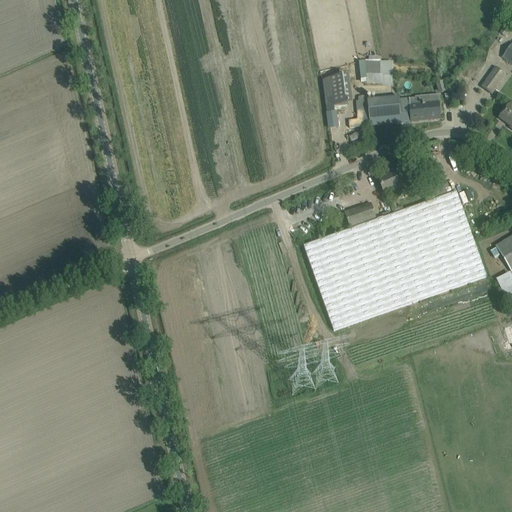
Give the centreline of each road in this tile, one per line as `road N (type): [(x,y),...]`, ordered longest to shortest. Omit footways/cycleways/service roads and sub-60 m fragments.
road 1 (unclassified): [(511,162),(468,135),(422,135),(130,260)]
road 2 (tertiary): [(130,260),(74,0)]
road 3 (tertiary): [(186,511),(130,260)]
road 4 (track): [(0,316),(130,260)]
